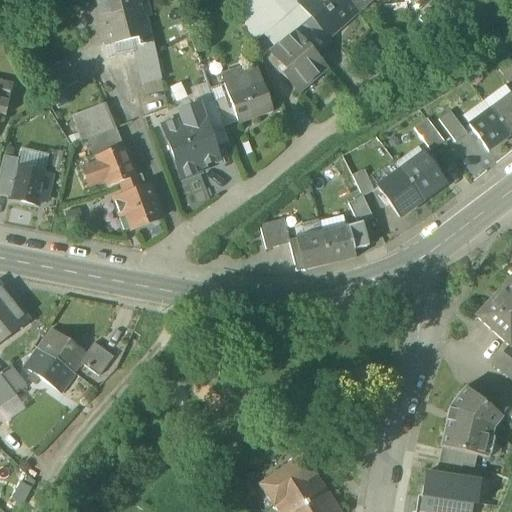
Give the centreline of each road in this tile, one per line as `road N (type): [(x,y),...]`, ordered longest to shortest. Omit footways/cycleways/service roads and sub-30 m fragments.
road 1 (residential): [(449,0),(368,93),(189,233)]
road 2 (residential): [(404,271),(419,325),(381,511)]
road 3 (tertiary): [(175,295),(299,304),(404,271)]
road 4 (unclassified): [(175,295),(143,359),(42,479)]
road 5 (tertiary): [(0,260),(175,295)]
road 6 (tertiary): [(404,271),(511,192)]
